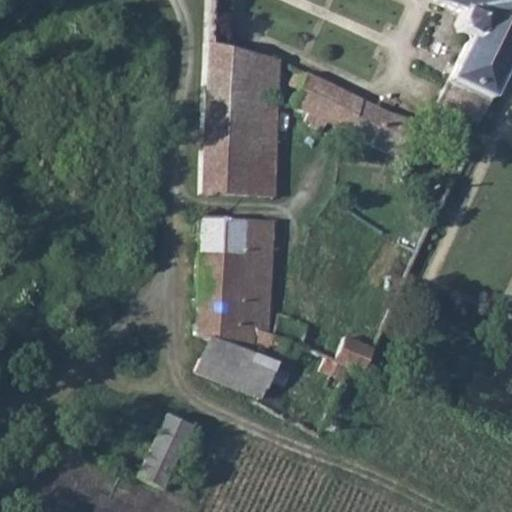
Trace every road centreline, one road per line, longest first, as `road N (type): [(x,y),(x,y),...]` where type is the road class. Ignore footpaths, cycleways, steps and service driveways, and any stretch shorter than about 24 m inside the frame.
road 1 (track): [(182,0),(190,40),(178,389),(199,412),(442,511)]
road 2 (track): [(0,281),(9,248),(181,283)]
